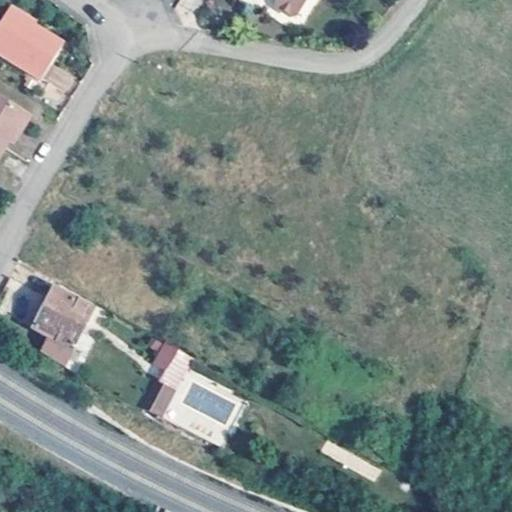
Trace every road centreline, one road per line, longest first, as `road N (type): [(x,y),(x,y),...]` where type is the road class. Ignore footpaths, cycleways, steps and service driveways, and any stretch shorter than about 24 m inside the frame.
road 1 (unclassified): [(418,0),(378,47),(347,63),(133,34)]
road 2 (residential): [(0,262),(133,34)]
